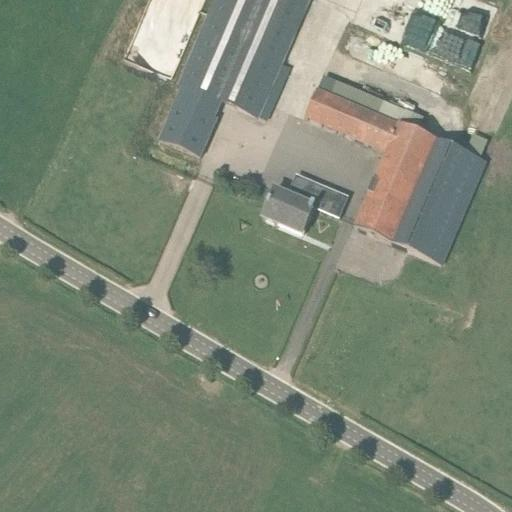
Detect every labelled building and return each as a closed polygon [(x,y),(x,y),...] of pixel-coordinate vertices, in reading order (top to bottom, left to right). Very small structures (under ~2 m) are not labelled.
[(216,120),(222,106),(266,125),(273,108),(267,105),(311,0),(310,0),(214,0),(177,88),(181,89),(157,143),(200,162),(218,121),(216,120)] [(472,6),(465,25),(490,35),(497,16),(472,6)] [(469,52),(465,68),(477,71),(481,56),(469,52)] [(441,268),(449,250),(485,164),(398,126),(317,92),(304,122),(386,156),(354,231),(441,268)] [(471,155),(485,162),(493,145),(479,139),(471,155)] [(303,236),(314,211),(340,221),(349,200),(296,178),(288,197),(275,191),(262,222),(278,229),(279,225),(303,236)]
